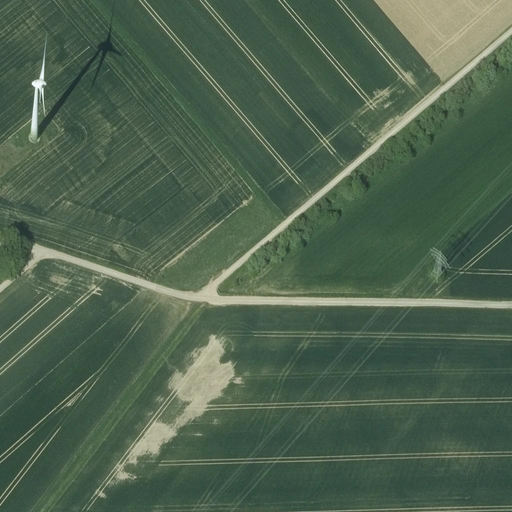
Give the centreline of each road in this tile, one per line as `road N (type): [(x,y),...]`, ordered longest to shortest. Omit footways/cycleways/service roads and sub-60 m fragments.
road 1 (track): [(36,511),(199,300),(511,30)]
road 2 (track): [(40,252),(184,299),(511,306)]
road 3 (track): [(89,0),(283,226)]
